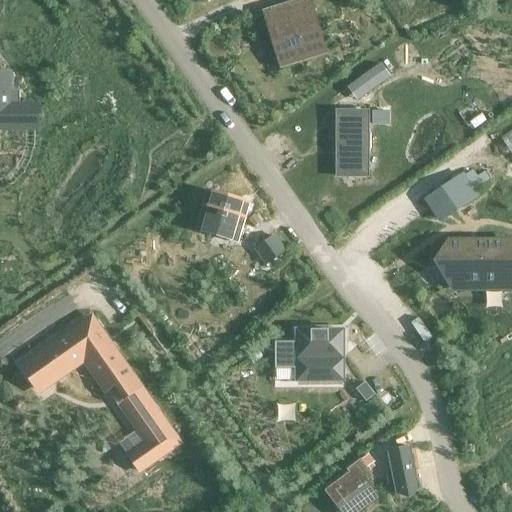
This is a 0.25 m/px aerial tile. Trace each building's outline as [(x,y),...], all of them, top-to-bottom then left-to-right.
[(286,41),(293,62),(324,53),(317,30),(305,34),(296,4),(265,13),(275,44),(286,41)] [(384,62),(358,80),(367,92),(393,74),(384,62)] [(0,129),(25,130),(25,106),(20,106),(20,92),(10,92),(10,74),(0,73),(0,129)] [(337,113),(337,177),(367,177),(367,113),(337,113)] [(511,174),(511,173),(511,132),(492,147),(511,174)] [(462,174),(423,201),(439,225),(479,198),(462,174)] [(205,206),(202,205),(202,208),(204,209),(198,232),(230,241),(232,236),(237,237),(243,220),(246,221),(246,218),(243,217),(247,205),(250,206),(251,203),(207,190),(206,193),(209,194),(205,206)] [(275,237),(256,251),(266,265),(285,251),(275,237)] [(511,289),(511,242),(449,243),(436,263),(449,284),(481,284),(481,290),(511,289)] [(83,326),(34,361),(50,382),(49,383),(50,384),(73,367),(73,366),(72,367),(69,364),(81,355),(108,393),(109,392),(109,391),(129,376),(130,377),(131,376),(97,329),(96,330),(98,332),(82,329),(84,327),(83,326)] [(296,369),(296,382),(343,382),(343,331),(296,331),(296,343),(275,343),(275,369),(296,369)] [(374,396),(364,383),(358,388),(368,400),(374,396)] [(137,431),(119,444),(139,473),(179,445),(141,391),(120,406),(137,431)] [(410,447),(387,452),(395,494),(419,489),(410,447)] [(350,476),(328,492),(342,511),(359,511),(376,499),(361,478),(369,472),(360,460),(346,470),(350,476)]
